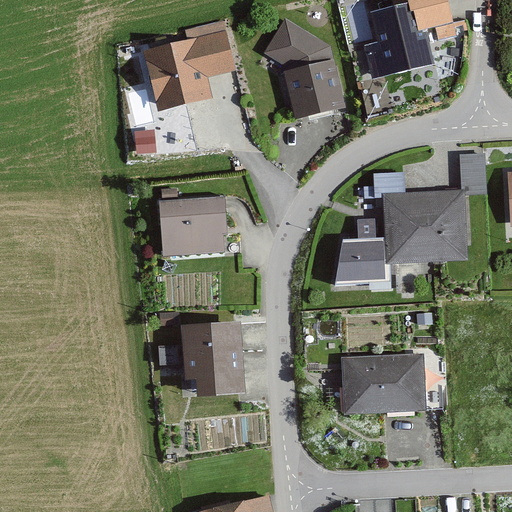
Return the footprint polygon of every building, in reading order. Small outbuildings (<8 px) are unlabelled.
[(372,54),(380,86),(433,72),(424,37),(451,30),(442,0),(404,0),(407,10),(369,20),(378,53),(372,54)] [(263,60),(282,71),(295,127),(344,115),(329,50),(286,24),(263,60)] [(205,82),(235,74),(222,25),(183,35),(187,48),(142,59),(157,118),(211,104),(205,82)] [(384,243),(386,269),(467,265),(464,196),(404,199),(403,178),(374,180),(375,207),(382,206),(384,243)] [(163,261),(226,257),(223,205),(160,208),(163,261)] [(386,269),(384,243),(342,245),(336,290),(387,287),(386,269)] [(196,404),(245,399),(238,328),(177,333),(183,387),(194,386),(196,404)] [(421,359),(341,363),(344,420),(424,416),(421,359)] [(270,511),(268,501),(222,511),(270,511)]
